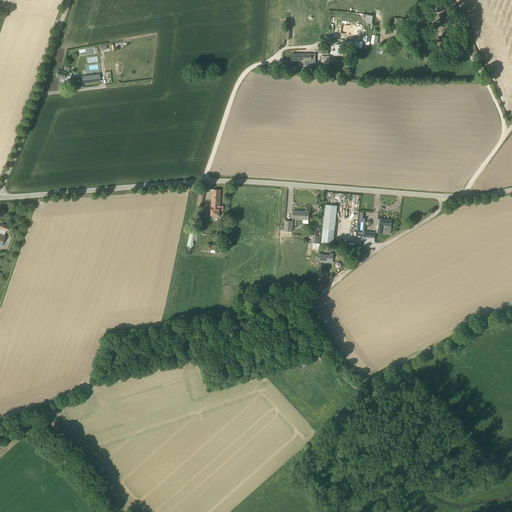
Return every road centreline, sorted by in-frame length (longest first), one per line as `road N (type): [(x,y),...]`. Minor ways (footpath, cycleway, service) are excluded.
road 1 (unclassified): [(511,191),(441,199),(207,179),(0,198)]
road 2 (unclassified): [(0,198),(70,0)]
road 3 (track): [(441,199),(439,213),(306,308)]
road 4 (track): [(0,418),(27,408),(116,511)]
road 5 (track): [(260,66),(239,84),(207,179)]
road 6 (track): [(505,136),(478,64),(444,32)]
